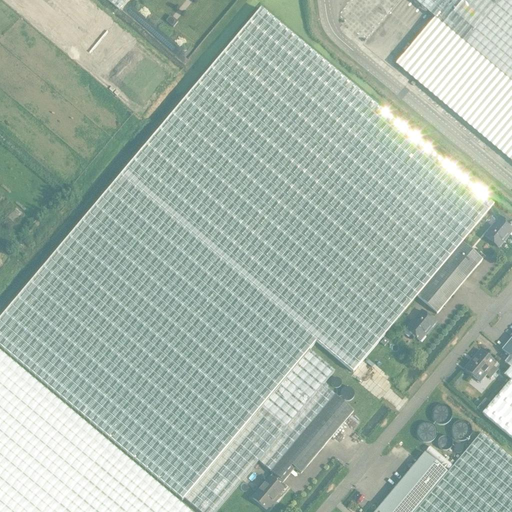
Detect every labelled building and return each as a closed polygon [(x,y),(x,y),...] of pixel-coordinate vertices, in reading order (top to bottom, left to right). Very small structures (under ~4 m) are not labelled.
[(106,0),(119,11),(127,0),(106,0)] [(511,0),(411,0),(435,20),(396,66),(511,163),(511,0)] [(0,314),(0,344),(38,376),(184,499),(308,351),(316,342),(354,374),(417,299),(463,244),(494,208),(257,9),(150,136),(0,314)] [(508,238),(511,234),(511,228),(501,219),(485,238),(497,249),(507,237),(508,238)] [(483,261),(463,244),(417,299),(437,316),(483,261)] [(426,334),(435,324),(422,313),(406,331),(420,343),(427,335),(426,334)] [(511,339),(502,352),(509,357),(511,359),(511,339)] [(308,351),(184,499),(199,511),(216,511),(259,462),(270,472),(271,473),(336,397),(323,386),(334,373),(308,351)] [(493,379),(500,371),(495,366),(498,363),(483,351),(467,369),(482,382),(488,375),(493,379)] [(0,511),(189,511),(0,352),(0,511)] [(482,415),(511,440),(511,359),(509,357),(504,364),(510,369),(504,376),(510,381),(482,415)] [(270,481),(274,485),(278,480),(283,484),(295,470),(301,475),(354,412),(336,397),(271,473),(271,474),(274,477),(270,481)] [(511,511),(511,460),(480,434),(446,475),(447,476),(416,511),(511,511)] [(416,511),(447,476),(446,475),(424,456),(376,511),(416,511)] [(274,485),(270,481),(253,502),(264,511),(266,511),(283,492),(274,485)]
